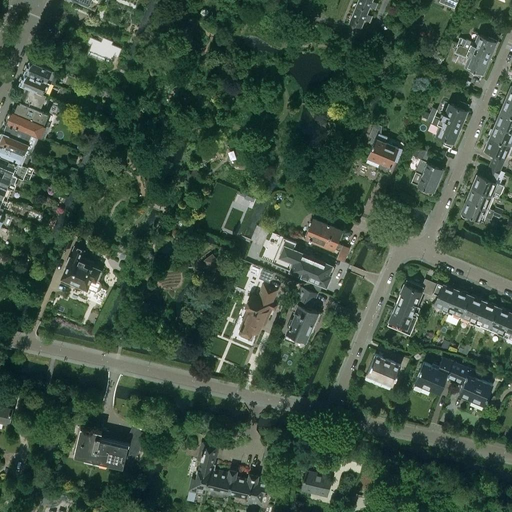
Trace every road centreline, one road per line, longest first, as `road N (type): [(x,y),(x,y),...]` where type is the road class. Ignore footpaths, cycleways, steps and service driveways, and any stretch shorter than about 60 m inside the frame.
road 1 (residential): [(330,412),(0,337)]
road 2 (residential): [(422,251),(511,43)]
road 3 (residential): [(511,454),(330,412)]
road 4 (residential): [(330,412),(400,242)]
